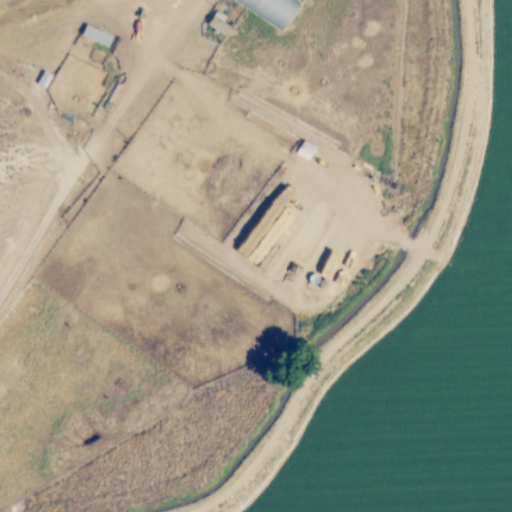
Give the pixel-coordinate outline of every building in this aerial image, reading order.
[(299,3),(293,0),(232,0),(230,3),(281,32),(299,3)] [(110,39),(85,26),(79,36),(105,49),(110,39)] [(314,151),(302,142),(294,154),(306,163),(314,151)] [(308,193),(312,186),(307,182),(302,189),(308,193)] [(279,238),(269,231),(248,261),(257,268),(279,238)]
